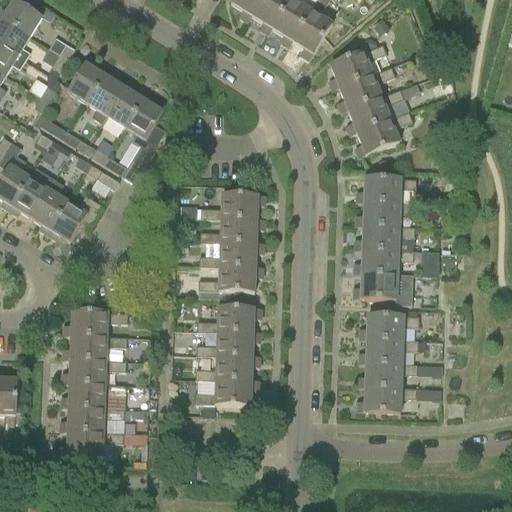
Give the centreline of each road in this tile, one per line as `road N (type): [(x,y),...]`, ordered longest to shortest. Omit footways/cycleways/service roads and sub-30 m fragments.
road 1 (tertiary): [(297,453),(300,151),(262,96),(110,1)]
road 2 (residential): [(297,453),(511,443)]
road 3 (residential): [(0,321),(23,322),(48,288),(41,271),(0,245)]
